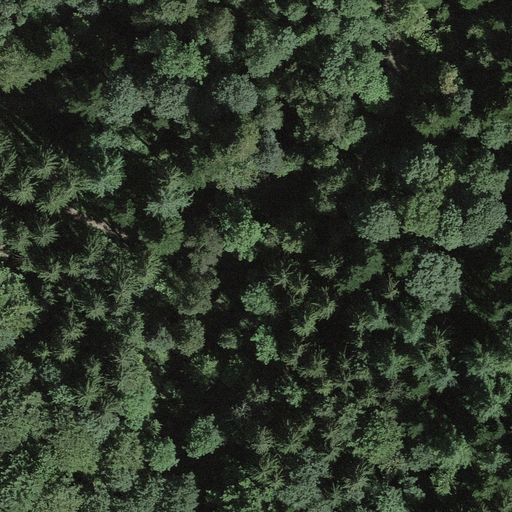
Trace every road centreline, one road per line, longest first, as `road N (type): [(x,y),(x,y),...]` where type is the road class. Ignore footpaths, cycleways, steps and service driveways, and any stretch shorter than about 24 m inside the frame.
road 1 (track): [(387,0),(389,110),(343,196),(293,240),(224,252),(143,240),(0,187)]
road 2 (track): [(247,0),(335,89),(511,142)]
